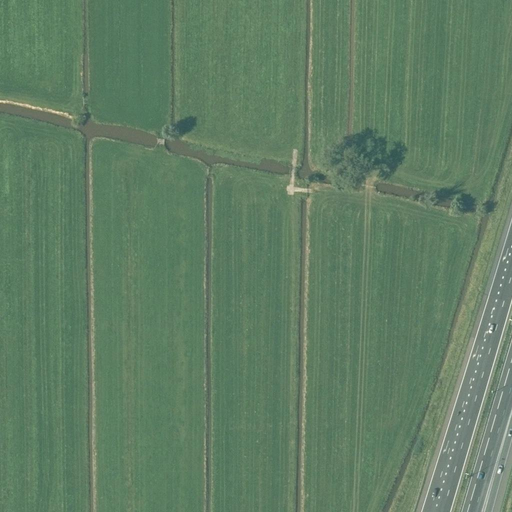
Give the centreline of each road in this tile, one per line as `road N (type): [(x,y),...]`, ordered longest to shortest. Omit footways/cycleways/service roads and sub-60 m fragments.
road 1 (motorway): [(511,276),(442,511)]
road 2 (motorway): [(472,511),(511,379)]
road 3 (motorway): [(481,511),(511,381)]
